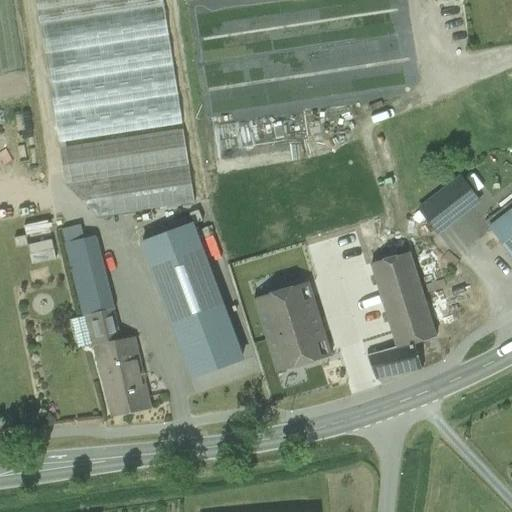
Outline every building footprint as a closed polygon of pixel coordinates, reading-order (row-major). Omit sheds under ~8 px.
[(162,0),(35,0),(40,25),(163,6),(162,0)] [(163,6),(40,25),(59,148),(65,147),(65,143),(182,124),(163,6)] [(65,147),(59,148),(65,186),(97,218),(194,203),(183,129),(65,147)] [(460,178),(419,210),(437,233),(478,201),(460,178)] [(511,210),(488,229),(511,260),(511,259),(511,210)] [(22,225),(32,263),(56,257),(46,219),(22,225)] [(84,225),(61,231),(65,244),(92,237),(84,225)] [(242,360),(191,225),(142,243),(192,378),(242,360)] [(92,237),(65,244),(70,266),(99,259),(96,248),(95,248),(92,237)] [(366,251),(336,260),(341,274),(348,271),(370,265),(366,251)] [(409,252),(370,265),(395,349),(435,337),(409,252)] [(99,259),(70,266),(84,317),(110,310),(113,309),(100,259),(99,259)] [(267,264),(246,272),(255,300),(276,294),(267,264)] [(370,265),(348,271),(372,355),(395,349),(370,265)] [(276,294),(255,300),(273,357),(311,345),(308,335),(321,331),(307,284),(276,294)] [(110,310),(85,316),(93,346),(118,339),(110,310)] [(311,345),(273,357),(277,372),(279,371),(286,395),(341,378),(333,351),(327,353),(321,331),(308,335),(311,345)] [(118,339),(93,346),(111,417),(152,405),(134,335),(118,339)] [(372,355),(367,357),(376,380),(441,362),(435,337),(395,349),(372,355)]
